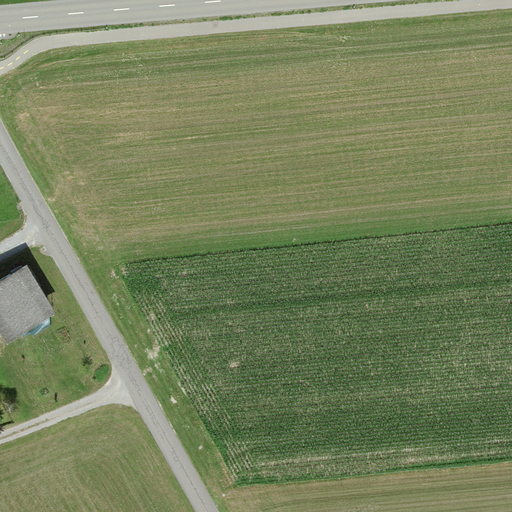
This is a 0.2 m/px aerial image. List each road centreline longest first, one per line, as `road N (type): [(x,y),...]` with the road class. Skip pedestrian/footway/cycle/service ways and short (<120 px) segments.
road 1 (unclassified): [(207,511),(0,134)]
road 2 (tertiary): [(237,0),(0,20)]
